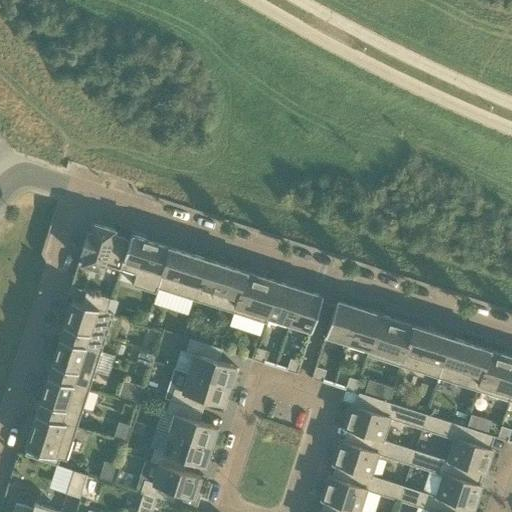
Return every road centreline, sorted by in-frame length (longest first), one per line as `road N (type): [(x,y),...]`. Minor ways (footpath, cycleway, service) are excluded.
road 1 (residential): [(78,190),(511,334)]
road 2 (tertiary): [(239,0),(511,133)]
road 3 (residential): [(0,446),(78,190)]
road 4 (tertiary): [(511,108),(295,0)]
road 5 (residential): [(300,390),(260,377),(218,505),(237,511)]
road 6 (residential): [(300,390),(328,399),(293,511)]
